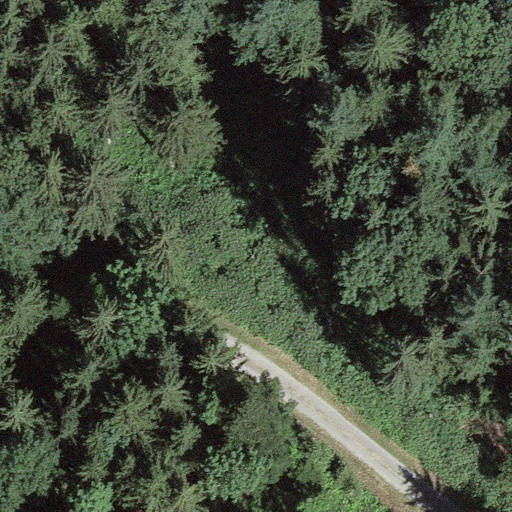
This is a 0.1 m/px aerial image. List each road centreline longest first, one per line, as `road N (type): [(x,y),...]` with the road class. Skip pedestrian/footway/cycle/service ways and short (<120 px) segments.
road 1 (track): [(16,0),(36,4),(164,88),(317,245),(422,485)]
road 2 (track): [(0,305),(77,294),(154,313),(461,511)]
